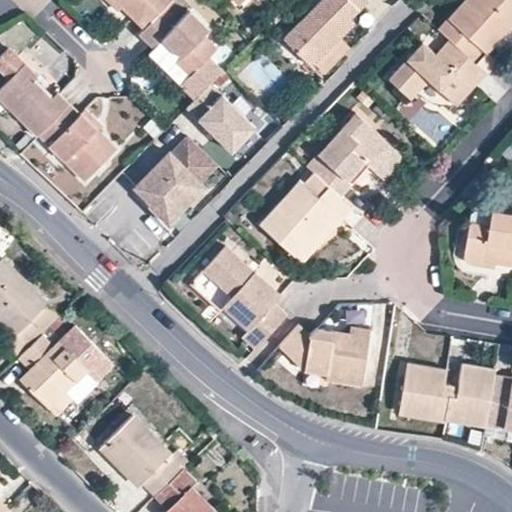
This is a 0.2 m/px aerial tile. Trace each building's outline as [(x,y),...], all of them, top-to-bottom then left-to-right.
[(117,0),(106,0),(116,10),(122,5),(117,0)] [(117,0),(122,5),(142,26),(161,8),(168,0),(117,0)] [(342,38),(357,23),(353,19),(372,1),(370,0),(323,0),(286,38),(314,66),(317,62),(342,38)] [(511,0),(470,0),(441,32),(453,42),(478,65),(489,53),(511,27),(511,0)] [(137,31),(153,48),(163,39),(179,56),(175,60),(189,75),(208,57),(216,49),(202,34),(207,30),(187,9),(174,22),(161,8),(142,26),(137,31)] [(327,72),(352,47),(342,38),(317,62),(327,72)] [(478,65),(453,42),(439,57),(426,45),(393,81),(412,98),(429,79),(460,108),(490,76),(478,65)] [(0,69),(8,77),(24,62),(8,45),(0,54),(0,69)] [(490,76),(501,64),(489,53),(478,65),(490,76)] [(222,71),(208,57),(189,75),(179,85),(193,99),(211,81),(222,71)] [(8,77),(0,85),(0,92),(38,131),(67,102),(57,91),(52,96),(34,78),(37,74),(24,62),(8,77)] [(254,125),(211,81),(193,99),(186,106),(230,149),(254,125)] [(67,102),(38,131),(86,178),(116,149),(98,132),(79,114),(67,102)] [(98,132),(103,126),(85,108),(79,114),(98,132)] [(318,179),(340,200),(352,187),(346,181),(358,168),(355,164),(359,160),(363,163),(369,169),(377,177),(398,155),(383,141),(358,117),(308,170),(318,179)] [(167,151),(135,183),(168,216),(201,184),(198,182),(216,164),(187,136),(169,154),(167,151)] [(358,168),(346,181),(352,187),(369,169),(363,163),(359,160),(355,164),(358,168)] [(266,231),(297,259),(332,222),(337,226),(352,211),(340,200),(318,179),(308,190),(306,188),(266,231)] [(494,268),(496,256),(511,258),(511,216),(492,213),(490,226),(470,222),(463,262),(494,268)] [(224,245),(199,271),(225,295),(219,301),(247,327),(240,334),(253,345),(254,344),(283,312),(271,301),(277,294),(224,245)] [(51,309),(53,307),(7,262),(0,268),(0,319),(20,340),(12,348),(24,360),(38,347),(48,337),(63,322),(51,309)] [(280,349),(306,373),(328,377),(328,381),(364,388),(372,332),(352,328),(350,336),(316,330),(309,338),(299,327),(280,349)] [(78,402),(72,396),(93,375),(102,384),(118,369),(77,328),(58,347),(48,337),(38,347),(24,360),(35,372),(25,381),(62,418),(78,402)] [(408,367),(401,410),(443,417),(444,415),(445,407),(492,414),(497,379),(498,374),(465,369),(464,380),(450,378),(450,373),(408,367)] [(511,381),(497,379),(492,414),(491,422),(511,425),(511,381)] [(445,407),(444,415),(491,422),(492,414),(445,407)] [(178,451),(173,456),(135,417),(103,448),(141,487),(145,482),(158,495),(184,470),(190,463),(178,451)] [(171,508),(166,511),(216,511),(192,488),(197,483),(184,470),(158,495),(171,508)] [(0,511),(9,511),(11,511),(0,499),(0,511)]
